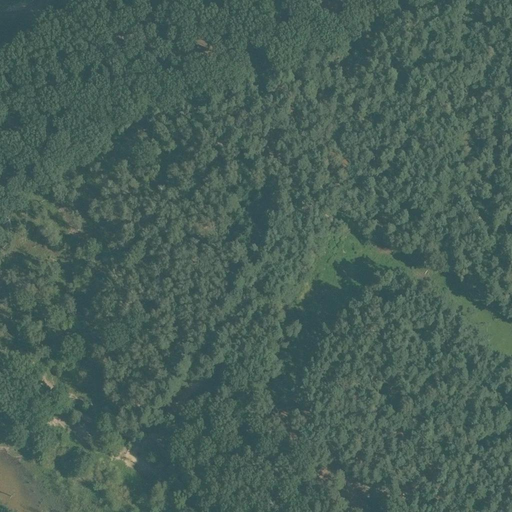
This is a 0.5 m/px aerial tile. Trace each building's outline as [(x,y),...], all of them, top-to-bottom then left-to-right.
[(223,373),(214,387),(219,390),(228,376),(223,373)] [(250,391),(255,393),(259,388),(254,385),(250,391)] [(209,407),(219,390),(214,387),(204,404),(209,407)] [(191,446),(182,441),(178,447),(186,453),(191,446)] [(307,458),(307,467),(321,467),(321,458),(307,458)]
